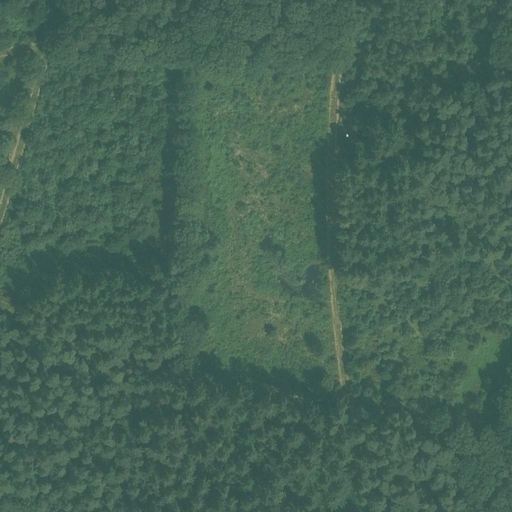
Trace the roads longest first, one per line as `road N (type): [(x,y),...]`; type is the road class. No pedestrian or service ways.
road 1 (track): [(0,307),(117,322),(171,364),(511,430)]
road 2 (track): [(341,400),(325,124),(355,0)]
road 3 (track): [(49,43),(204,60),(337,58)]
road 4 (track): [(0,183),(56,0)]
